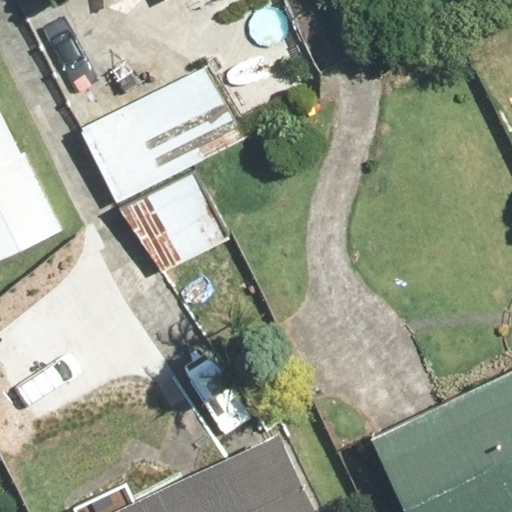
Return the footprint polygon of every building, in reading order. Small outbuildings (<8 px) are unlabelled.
[(80,123),(118,197),(187,161),(245,131),(207,57),(80,123)] [(0,255),(60,227),(0,98),(0,255)] [(187,161),(118,197),(165,270),(227,238),(187,161)] [(511,511),(511,365),(376,432),(415,511),(511,511)] [(323,511),(283,426),(100,511),(323,511)] [(0,511),(10,511),(0,499),(0,511)]
